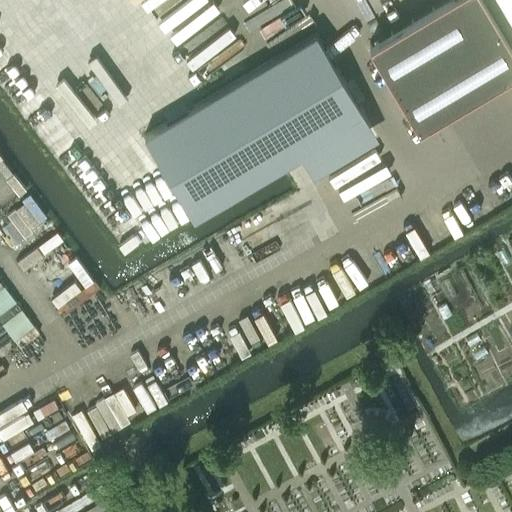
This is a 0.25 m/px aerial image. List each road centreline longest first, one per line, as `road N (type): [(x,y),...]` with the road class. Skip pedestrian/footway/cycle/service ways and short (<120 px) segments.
road 1 (unknown): [(429,144),(400,183),(260,270),(68,370)]
road 2 (unknown): [(330,0),(412,137),(429,144)]
